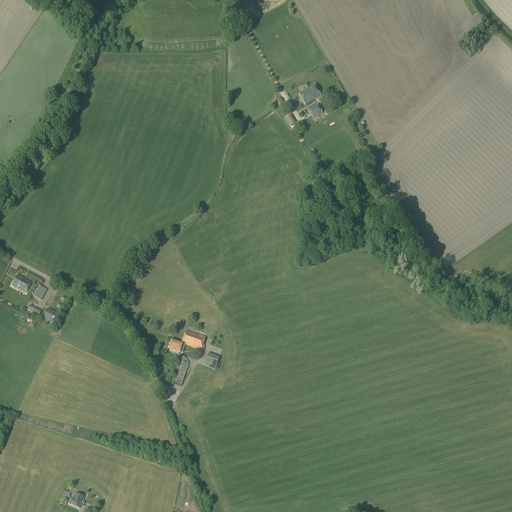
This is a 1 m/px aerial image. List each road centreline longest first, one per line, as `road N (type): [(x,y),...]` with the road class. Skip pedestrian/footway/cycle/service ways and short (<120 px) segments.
road 1 (track): [(110,313),(141,248),(214,200),(233,138),(284,98)]
road 2 (unclassified): [(0,191),(43,146),(90,42),(123,0)]
road 3 (unclassified): [(160,388),(118,317),(0,254)]
